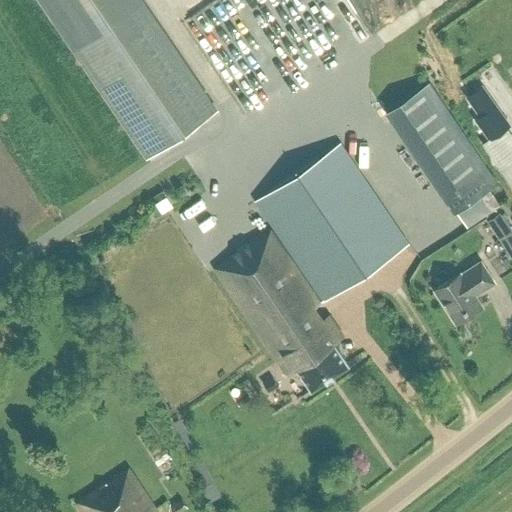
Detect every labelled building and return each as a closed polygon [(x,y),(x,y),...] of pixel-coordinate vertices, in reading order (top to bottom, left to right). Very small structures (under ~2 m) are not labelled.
[(213,109),(137,0),(34,0),(145,157),(213,109)] [(327,3),(304,19),(334,65),(376,36),(356,6),(338,18),(327,3)] [(428,80),(383,111),(450,212),(498,178),(428,80)] [(505,126),(508,123),(494,104),(481,84),(464,96),(478,116),(475,118),(488,137),(505,126)] [(215,267),(286,373),(295,367),(309,387),(346,363),(332,342),(341,335),(327,314),(320,319),(311,305),(321,299),(406,242),(338,141),(253,198),(273,229),(215,267)] [(498,209),(485,218),(497,238),(511,229),(498,209)] [(464,267),(432,288),(454,321),(481,304),(471,289),(478,284),(481,289),(494,281),(480,259),(465,269),(464,267)] [(271,375),(262,381),(268,390),(277,384),(271,375)] [(156,511),(126,467),(77,501),(84,511),(156,511)] [(171,505),(176,511),(177,511),(186,506),(181,498),(171,505)]
